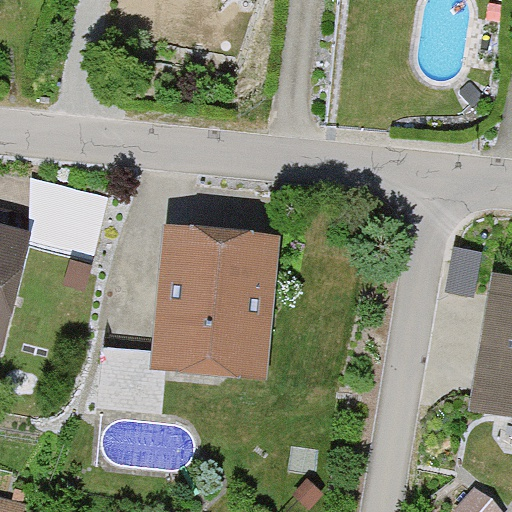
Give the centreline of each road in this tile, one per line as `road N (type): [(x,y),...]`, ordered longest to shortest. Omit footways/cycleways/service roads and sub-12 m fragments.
road 1 (residential): [(0,131),(434,172)]
road 2 (residential): [(434,172),(377,511)]
road 3 (unknown): [(280,156),(306,0)]
